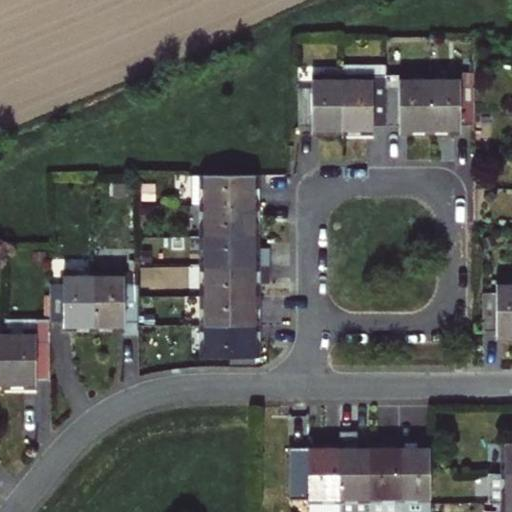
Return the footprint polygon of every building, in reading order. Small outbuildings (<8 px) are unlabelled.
[(342,80),(342,131),(373,130),(373,126),(384,126),(384,76),(384,66),(342,66),(342,80)] [(384,76),(384,126),(399,125),(399,130),(430,130),(430,79),(400,79),(400,76),(384,76)] [(461,78),(430,79),(430,130),(462,130),(462,125),(475,125),(475,87),(461,87),(461,78)] [(313,131),(342,131),(342,80),(312,80),(312,88),(298,88),(298,127),(313,126),(313,131)] [(207,208),(261,208),(261,187),(254,187),(254,176),(195,176),(195,208),(207,208)] [(261,224),(261,208),(207,208),(207,238),(254,238),(254,224),(261,224)] [(254,249),(254,238),(207,238),(207,267),(268,267),(268,248),(254,249)] [(269,284),(268,267),(207,267),(208,298),(255,297),(255,284),(269,284)] [(64,286),(50,286),(50,320),(50,323),(65,324),(65,329),(95,329),(95,276),(64,276),(64,286)] [(95,276),(95,329),(125,329),(125,323),(139,323),(139,286),(125,286),(125,276),(95,276)] [(511,335),(511,283),(497,284),(497,294),(482,294),(483,331),(497,331),(497,335),(511,335)] [(208,327),(262,327),(261,309),(255,309),(255,297),(208,298),(208,327)] [(36,335),(6,336),(6,386),(36,386),(36,381),(51,381),(50,323),(50,320),(36,320),(36,335)] [(36,335),(36,320),(6,320),(6,336),(36,335)] [(262,344),(262,327),(208,327),(209,357),(255,357),(255,344),(262,344)] [(400,511),(400,502),(400,447),(381,447),(381,453),(370,453),(370,511),(400,511)] [(430,501),(430,475),(430,452),(418,452),(418,447),(400,447),(400,502),(430,501)] [(309,511),(339,511),(339,448),(321,448),(321,453),(291,453),(291,502),(310,501),(309,511)] [(370,511),(370,453),(358,453),(358,448),(339,448),(339,511),(370,511)]
